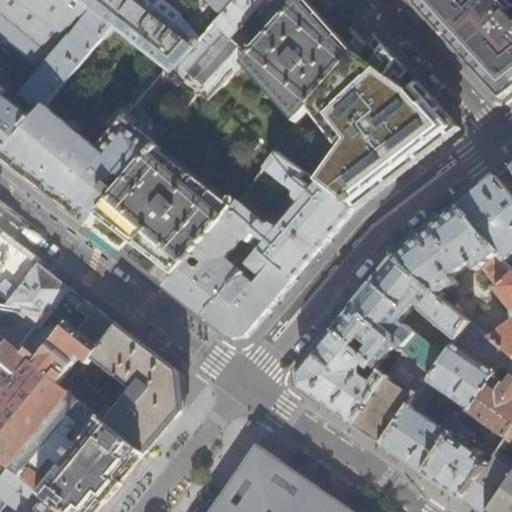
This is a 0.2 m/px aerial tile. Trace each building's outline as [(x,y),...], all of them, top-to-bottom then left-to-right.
[(0,0),(0,159),(0,160),(47,104),(114,25),(81,0),(0,0)] [(224,14),(211,0),(81,0),(114,25),(168,66),(173,70),(224,14)] [(243,204),(270,168),(281,153),(277,150),(311,110),(358,55),(334,28),(324,17),(333,5),(328,0),(300,0),(210,98),(202,92),(88,227),(120,252),(130,240),(179,279),(227,223),(243,204)] [(210,98),(300,0),(237,0),(224,14),(173,70),(202,92),(210,98)] [(237,0),(211,0),(224,14),(237,0)] [(511,10),(511,3),(509,0),(411,0),(455,49),(500,102),(511,92),(511,22),(506,16),(511,10)] [(321,184),(356,212),(396,180),(462,129),(447,113),(440,120),(411,94),(358,55),(311,110),(342,151),(320,183),(321,184)] [(88,227),(202,92),(173,70),(168,66),(102,145),(47,104),(0,160),(44,193),(88,227)] [(440,120),(447,113),(421,84),(411,94),(440,120)] [(327,246),(356,212),(321,184),(314,191),(312,186),(304,179),(308,174),(308,173),(281,153),(270,168),(301,195),(301,198),(302,200),(304,202),(282,229),(279,227),(276,227),(274,228),(272,229),(243,204),(227,223),(246,240),(247,240),(252,244),(260,235),(262,236),(262,238),(263,240),(265,242),(267,242),(269,242),(270,243),(262,253),(264,254),(297,281),(327,246)] [(511,194),(498,178),(464,204),(460,207),(507,263),(511,258),(511,194)] [(456,278),(473,264),(478,271),(484,267),(499,286),(495,289),(511,308),(511,323),(491,338),(501,346),(511,355),(511,269),(507,263),(460,207),(427,232),(398,255),(396,257),(443,297),(461,284),(456,278)] [(227,261),(247,240),(246,240),(227,223),(179,279),(170,290),(192,307),(206,317),(244,274),(227,261)] [(297,281),(264,254),(252,267),(266,279),(259,287),(244,274),(206,317),(222,330),(233,339),(241,338),(249,337),(273,309),(297,281)] [(472,322),(443,297),(396,257),(372,285),(354,308),(408,352),(435,375),(472,322)] [(91,364),(119,326),(111,320),(62,282),(46,270),(40,265),(0,318),(0,458),(13,469),(52,500),(66,511),(102,511),(119,491),(142,463),(148,456),(70,391),(63,385),(83,358),(91,364)] [(391,376),(408,352),(354,308),(351,310),(335,330),(381,368),(385,371),(391,376)] [(487,367),(467,353),(483,331),(472,322),(435,375),(385,445),(406,460),(426,474),(460,425),(469,413),(494,377),(496,374),(503,368),(511,361),(511,355),(501,346),(487,367)] [(182,392),(180,372),(128,333),(119,326),(91,364),(70,391),(148,456),(167,432),(184,412),(182,392)] [(357,426),(391,376),(385,371),(375,385),(365,377),(363,370),(367,366),(377,373),(381,368),(335,330),(332,334),(299,373),(301,384),(301,388),(328,406),(357,426)] [(385,445),(435,375),(408,352),(391,376),(357,426),(371,436),(385,445)] [(511,361),(503,368),(511,374),(511,361)] [(507,439),(511,431),(511,382),(509,387),(494,377),(469,413),(507,439)] [(489,464),(483,460),(485,457),(479,452),(477,454),(465,446),(473,434),(460,425),(426,474),(445,487),(463,499),(489,464)] [(511,431),(507,439),(489,464),(463,499),(477,508),(481,511),(488,511),(511,480),(511,467),(502,461),(511,446),(511,431)] [(355,511),(259,445),(213,511),(355,511)] [(0,486),(13,469),(0,458),(0,486)] [(42,511),(52,500),(13,469),(0,486),(0,511),(8,503),(20,511),(42,511)] [(511,511),(511,480),(488,511),(511,511)] [(66,511),(52,500),(42,511),(66,511)]
